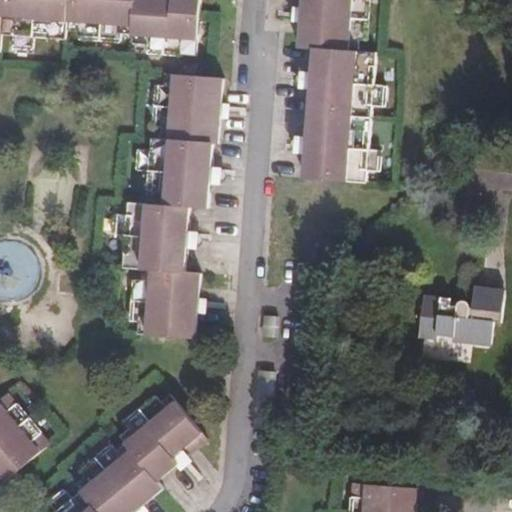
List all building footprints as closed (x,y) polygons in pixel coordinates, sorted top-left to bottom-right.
[(68,30),(70,0),(0,0),(0,52),(2,52),(3,36),(15,36),(14,47),(35,49),(36,38),(67,40),(68,30)] [(70,0),(68,30),(80,31),(80,38),(120,41),(121,33),(133,34),(132,44),(148,44),(147,52),(197,56),(200,0),(70,0)] [(308,148),(308,150),(306,177),(368,182),(368,170),(380,171),(382,150),(370,149),(373,105),(385,106),(386,85),(375,84),(377,52),(359,50),(360,39),(367,39),(369,0),(303,0),(303,13),(302,15),(302,19),(300,46),(315,48),(312,79),(312,82),(312,85),(308,144),(308,148)] [(135,279),(132,320),(139,321),(138,333),(197,337),(199,305),(199,303),(199,299),(201,272),(187,271),(189,238),(189,234),(190,231),(191,206),(210,207),(212,174),(212,170),(213,167),(214,142),(220,143),(222,111),(222,107),(223,104),(224,77),(165,73),(164,84),(158,84),(155,125),(162,126),(161,138),(152,138),(151,149),(140,148),(138,170),(149,171),(147,202),(129,201),(128,213),(116,212),(115,234),(126,234),(125,267),(143,268),(142,279),(135,279)] [(0,486),(51,444),(8,393),(0,399),(0,486)] [(85,476),(76,483),(82,491),(99,511),(133,511),(138,509),(140,507),(143,504),(164,487),(158,481),(183,459),(185,458),(188,456),(208,438),(171,393),(161,401),(156,396),(124,423),(129,428),(120,436),(125,442),(116,450),(112,444),(81,471),(85,476)] [(353,483),(351,511),(415,511),(416,502),(423,503),(424,488),(353,483)] [(99,511),(82,491),(74,498),(67,490),(50,504),(57,511),(99,511)]
